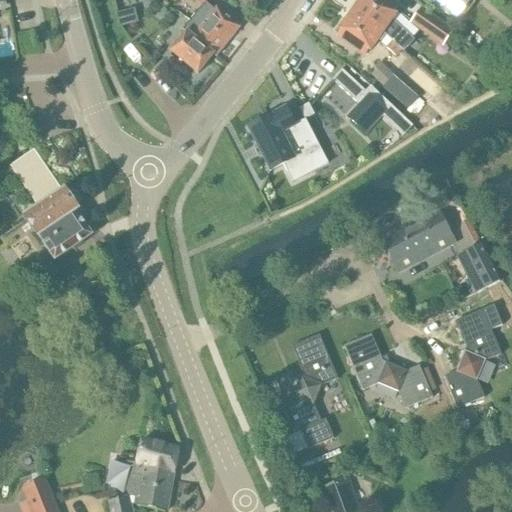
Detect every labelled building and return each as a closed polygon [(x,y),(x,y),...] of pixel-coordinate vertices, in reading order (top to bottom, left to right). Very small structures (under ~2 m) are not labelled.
[(216,56),(240,28),(206,1),(206,0),(195,0),(203,6),(189,22),(199,30),(193,38),(216,56)] [(397,10),(385,2),(382,0),(362,0),(354,12),(382,32),(397,10)] [(434,0),(457,18),(471,0),(434,0)] [(134,8),(115,14),(120,28),(138,23),(134,8)] [(444,46),(454,31),(421,9),(411,24),(444,46)] [(410,59),(401,51),(401,50),(392,41),(382,32),(354,12),(339,34),(367,54),(377,39),(405,64),(410,59)] [(216,57),(216,56),(193,38),(199,30),(189,22),(184,28),(188,31),(170,52),(198,74),(213,55),(216,57)] [(392,41),(401,50),(407,44),(398,35),(392,41)] [(356,103),(366,92),(342,71),(333,81),(356,103)] [(417,98),(393,76),(384,87),(408,109),(417,98)] [(367,135),(387,113),(368,96),(348,117),(367,135)] [(293,127),(293,128),(295,126),(286,108),(248,128),(257,145),(293,127)] [(293,127),(257,145),(270,172),(288,162),(297,180),(330,163),(308,120),(295,126),(293,128),(293,127)] [(10,166),(21,183),(40,210),(26,219),(55,261),(91,236),(75,213),(77,211),(64,193),(34,150),(10,166)] [(425,222),(401,234),(383,242),(394,265),(398,274),(455,245),(440,215),(425,223),(425,222)] [(483,245),(481,245),(460,256),(468,274),(466,275),(476,296),(502,283),(483,245)] [(455,373),(444,378),(452,396),(458,409),(484,397),(477,380),(484,362),(501,355),(496,343),(491,331),(503,326),(494,305),(482,310),(473,314),(455,322),(466,348),(456,372),(455,373)] [(309,449),(334,439),(326,420),(321,422),(314,406),(322,385),(337,379),(319,335),(292,347),(303,373),(293,397),(281,402),(294,434),(301,431),(309,449)] [(344,347),(352,365),(362,391),(378,384),(398,393),(405,409),(432,398),(419,366),(407,372),(382,362),(371,335),(344,347)] [(141,441),(137,464),(129,463),(123,500),(130,498),(131,505),(167,511),(174,473),(179,450),(141,441)] [(320,464),(307,469),(311,481),(324,476),(320,464)] [(358,511),(347,480),(321,489),(329,511),(358,511)] [(27,500),(31,511),(58,511),(49,490),(27,500)] [(130,498),(123,500),(107,503),(109,511),(132,511),(131,505),(130,498)]
